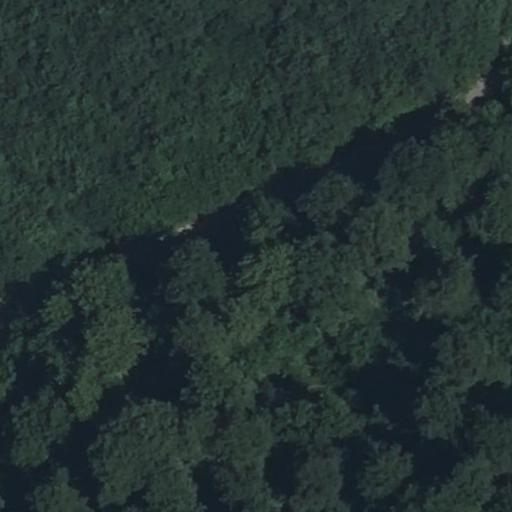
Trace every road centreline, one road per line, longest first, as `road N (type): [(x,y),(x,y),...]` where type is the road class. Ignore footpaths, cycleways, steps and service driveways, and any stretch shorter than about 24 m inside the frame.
road 1 (tertiary): [(0,331),(511,106)]
road 2 (track): [(0,41),(121,31),(196,0)]
